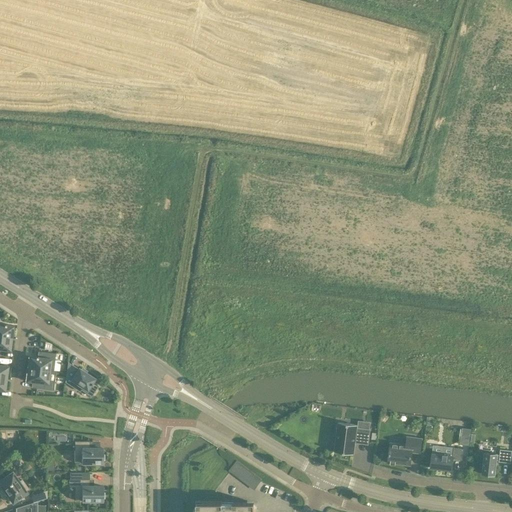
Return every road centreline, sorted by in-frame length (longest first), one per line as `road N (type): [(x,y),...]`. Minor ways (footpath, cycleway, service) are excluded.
road 1 (tertiary): [(481,508),(328,475)]
road 2 (tertiary): [(201,402),(328,475)]
